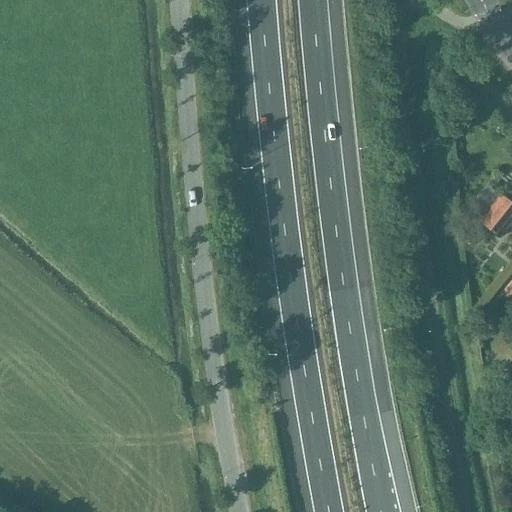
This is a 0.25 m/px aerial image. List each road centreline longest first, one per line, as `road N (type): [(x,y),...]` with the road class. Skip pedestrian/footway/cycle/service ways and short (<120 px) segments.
road 1 (motorway): [(382,511),(337,231),(313,0)]
road 2 (motorway): [(261,0),(284,235),(329,511)]
road 3 (unclassified): [(240,511),(200,292),(179,0)]
